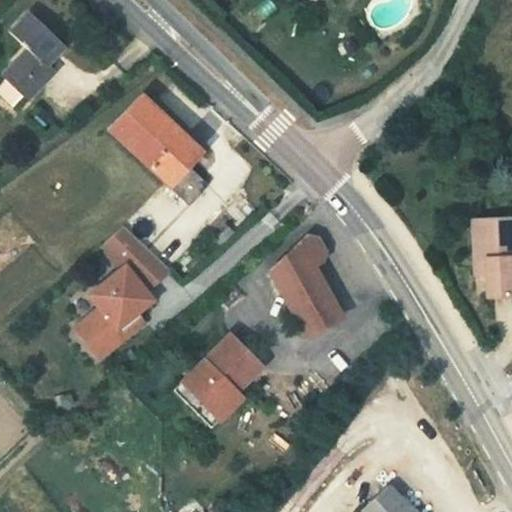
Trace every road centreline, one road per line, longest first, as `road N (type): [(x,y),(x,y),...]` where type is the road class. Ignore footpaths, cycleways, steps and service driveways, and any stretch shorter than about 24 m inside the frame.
road 1 (tertiary): [(312,162),(340,189),(511,462)]
road 2 (tertiary): [(136,0),(312,162)]
road 3 (residential): [(312,162),(400,105),(467,0)]
